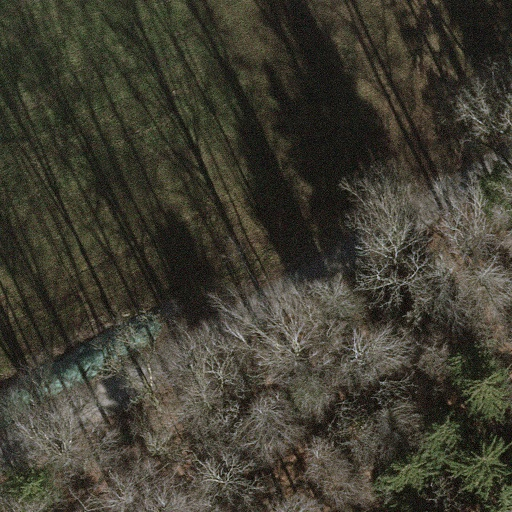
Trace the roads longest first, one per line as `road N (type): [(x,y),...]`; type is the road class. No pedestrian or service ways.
road 1 (track): [(0,417),(511,130)]
road 2 (track): [(511,423),(407,511)]
